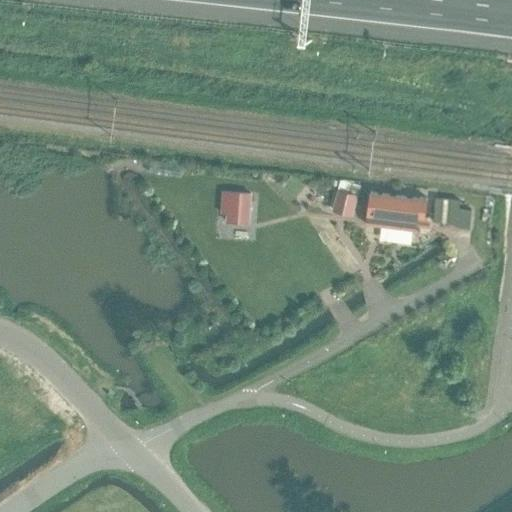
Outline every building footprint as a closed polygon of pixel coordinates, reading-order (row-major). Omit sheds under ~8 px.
[(183,164),(152,159),(150,172),(181,177),(183,164)] [(353,215),(358,194),(338,189),(332,210),(353,215)] [(397,227),(401,195),(371,191),(368,213),(369,213),(368,223),(397,227)] [(429,219),(431,199),(401,195),(397,227),(432,232),(433,220),(429,219)] [(462,231),(474,233),(477,211),(464,210),(465,201),(441,199),(439,223),(463,226),(462,231)] [(257,201),(228,200),(229,221),(238,222),(238,231),(257,232),(257,201)]
